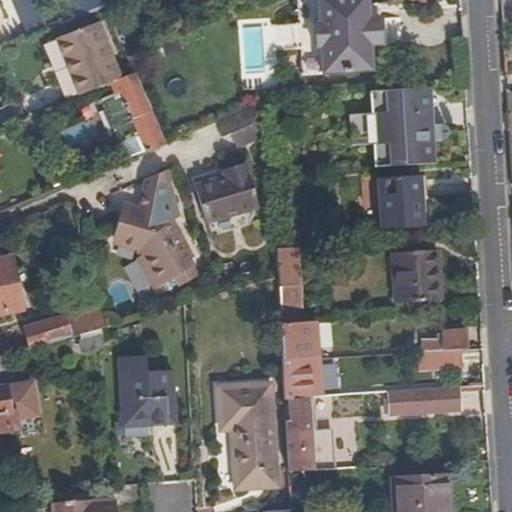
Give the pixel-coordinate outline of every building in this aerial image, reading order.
[(34,0),(11,0),(27,36),(47,29),(40,14),(34,0)] [(80,0),(62,8),(68,19),(89,11),(83,0),(80,0)] [(83,0),(89,11),(105,4),(103,0),(83,0)] [(371,0),(320,0),(325,25),(320,25),(324,50),(329,50),(334,76),(383,67),(379,40),(374,16),(371,0)] [(386,14),(374,16),(379,40),(391,38),(386,14)] [(56,37),(79,94),(112,80),(121,76),(97,20),(56,37)] [(146,149),(165,141),(134,70),(121,76),(112,80),(116,92),(100,99),(119,144),(141,135),(146,149)] [(372,119),(382,119),(382,113),(409,110),(418,124),(434,123),(432,87),(370,90),(372,113),(372,119)] [(235,146),(265,133),(263,115),(262,100),(214,120),(220,135),(229,131),(235,146)] [(443,123),(434,123),(418,124),(409,110),(382,113),(382,119),(372,119),(374,138),(384,138),(384,144),(435,140),(444,140),(444,139),(445,139),(447,137),(448,135),(449,134),(449,131),(449,129),(448,126),(446,124),(443,123)] [(372,119),(372,113),(349,114),(351,146),(374,145),(373,139),(374,138),(372,119)] [(437,163),(435,140),(384,144),(384,138),(374,138),(373,139),(374,145),(375,167),(437,163)] [(122,152),(125,158),(138,152),(136,146),(122,152)] [(109,165),(111,164),(106,154),(65,171),(69,182),(104,167),(109,165)] [(208,233),(258,210),(238,168),(217,178),(220,186),(192,199),(208,233)] [(178,215),(164,169),(143,178),(135,207),(124,204),(114,242),(137,248),(141,252),(140,258),(158,287),(177,275),(182,284),(200,272),(195,264),(196,263),(188,249),(191,246),(173,218),(178,215)] [(380,228),(424,225),(421,175),(376,178),(380,228)] [(395,297),(438,295),(435,245),(392,248),(395,297)] [(277,284),(279,310),(298,309),(294,247),(274,248),(276,273),(277,276),(277,284)] [(0,312),(21,308),(10,258),(0,260),(0,312)] [(0,356),(103,327),(105,326),(99,306),(0,334),(0,356)] [(315,321),(280,323),(282,360),(318,358),(315,321)] [(423,338),(424,351),(460,349),(467,348),(467,346),(473,345),(472,332),(466,332),(466,330),(441,331),(441,337),(423,338)] [(424,351),(403,352),(404,361),(418,360),(418,370),(461,367),(460,349),(424,351)] [(165,390),(172,389),(172,370),(146,371),(144,355),(118,356),(122,418),(147,417),(148,424),(167,423),(166,398),(165,390)] [(282,360),(284,398),(288,397),(307,396),(321,395),(318,358),(282,360)] [(0,430),(16,428),(14,418),(36,415),(31,383),(0,388),(0,430)] [(237,461),(232,461),(234,487),(277,484),(271,383),(218,387),(221,429),(235,429),(237,461)] [(460,386),(387,391),(389,414),(461,409),(460,386)] [(309,430),(307,396),(288,397),(289,419),(285,420),(289,471),(306,470),(333,469),(331,429),(309,430)] [(394,511),(453,511),(451,474),(392,478),(394,511)] [(140,484),(113,486),(114,499),(115,508),(142,506),(140,484)] [(115,511),(115,508),(114,499),(89,501),(90,499),(52,502),(52,511),(115,511)]
